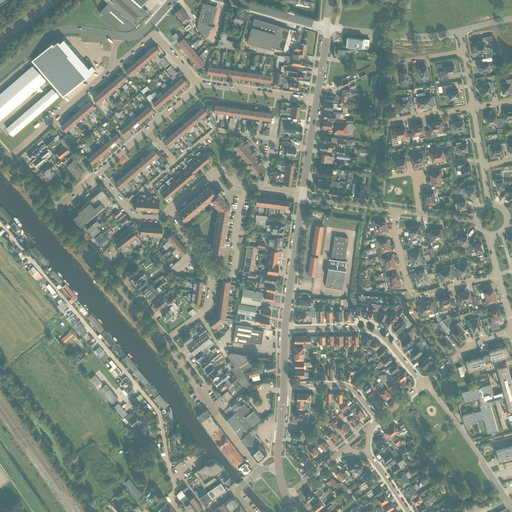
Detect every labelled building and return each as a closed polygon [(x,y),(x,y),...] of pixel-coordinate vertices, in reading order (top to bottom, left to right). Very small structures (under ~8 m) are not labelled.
[(104,0),(108,3),(99,13),(118,30),(122,31),(125,31),(129,31),(132,29),(135,28),(148,14),(141,8),(148,0),(104,0)] [(211,25),(216,8),(211,6),(211,5),(209,4),(209,6),(204,4),(197,29),(204,36),(207,36),(209,35),(210,30),(210,29),(211,29),(212,28),(213,28),(213,27),(213,26),(215,27),(211,25)] [(188,16),(181,8),(175,13),(182,21),(186,18),(188,21),(190,19),(188,16)] [(233,25),(236,26),(236,28),(240,29),(244,16),(236,13),(233,25)] [(277,25),(254,19),(247,43),(271,49),(271,47),(283,51),(289,29),(277,26),(277,25)] [(235,50),(237,42),(226,39),(228,33),(222,31),(217,46),(224,48),(224,47),(235,50)] [(362,48),(367,49),(368,49),(369,39),(347,37),(346,46),(350,47),(356,47),(357,48),(358,48),(362,48)] [(183,38),(178,43),(182,47),(187,43),(183,38)] [(49,46),(31,61),(42,73),(45,76),(53,86),(63,97),(66,94),(86,78),(91,73),(92,72),(95,69),(92,65),(88,68),(64,40),(63,39),(59,43),(58,41),(54,45),(52,43),(49,46)] [(182,47),(186,52),(191,48),(194,46),(192,44),(190,46),(187,43),(182,47)] [(476,49),(476,53),(480,52),(480,53),(484,52),(484,53),(485,53),(486,57),(492,56),(491,47),(488,48),(488,47),(485,47),(484,44),(484,43),(481,43),(481,44),(475,45),(475,46),(475,47),(475,48),(476,49)] [(305,55),(307,45),(301,44),(300,47),(298,46),(294,45),(293,53),(305,55)] [(155,45),(150,50),(154,55),(156,57),(158,56),(156,54),(159,51),(155,45)] [(355,52),(356,47),(350,47),(346,46),(341,46),(341,49),(337,49),(337,55),(340,55),(340,58),(349,59),(349,56),(349,52),(355,52)] [(191,48),(186,52),(190,57),(195,54),(196,53),(191,48)] [(153,56),(154,58),(156,57),(154,55),(150,50),(145,54),(149,59),(153,56)] [(190,57),(195,62),(200,58),(202,56),(201,54),(198,56),(196,53),(195,54),(190,57)] [(291,56),(291,57),(293,58),(292,59),(292,63),(291,65),(304,67),(305,62),(302,61),(302,59),(300,59),(301,54),(292,53),(291,56)] [(145,54),(140,58),(145,63),(149,59),(145,54)] [(200,58),(195,62),(199,67),(204,63),(201,60),(204,58),(202,56),(200,58)] [(140,67),(145,63),(140,58),(135,62),(140,67)] [(491,60),(484,62),(484,65),(478,65),(479,72),(482,72),(483,74),(483,75),(486,74),(487,73),(486,71),(490,71),(489,66),(492,66),(491,60)] [(130,66),(139,77),(141,75),(137,70),(140,67),(135,62),(130,66)] [(38,74),(32,66),(29,68),(36,76),(38,74)] [(133,73),(138,78),(139,77),(130,66),(125,71),(130,76),(133,73)] [(445,71),(440,72),(439,72),(440,80),(448,78),(447,74),(455,73),(454,66),(444,67),(445,71)] [(299,73),(296,72),(296,68),(285,67),(285,72),(291,73),(290,79),(298,80),(298,77),(302,78),(303,74),(299,73)] [(432,80),(431,73),(427,73),(426,67),(425,67),(423,67),(422,68),(419,68),(420,78),(425,77),(426,81),(432,80)] [(36,76),(29,68),(27,71),(33,78),(36,76)] [(407,70),(400,72),(401,79),(401,82),(401,87),(407,86),(407,85),(412,84),(411,76),(408,76),(407,70)] [(27,71),(24,73),(31,81),(33,78),(27,71)] [(28,83),(31,81),(24,73),(21,75),(28,83)] [(122,73),(117,77),(122,83),(127,78),(122,73)] [(284,74),(275,73),(274,83),(280,84),(280,81),(283,81),(284,74)] [(36,76),(42,84),(45,81),(38,74),(36,76)] [(19,78),(25,85),(28,83),(21,75),(19,78)] [(36,76),(33,78),(40,86),(42,84),(36,76)] [(117,77),(116,78),(113,82),(117,87),(122,83),(117,77)] [(177,78),(175,79),(177,82),(182,87),(187,83),(182,77),(179,80),(177,78)] [(25,85),(19,78),(16,80),(23,87),(25,85)] [(31,81),(37,88),(40,86),(33,78),(31,81)] [(503,95),(511,93),(511,91),(511,86),(511,85),(511,78),(506,80),(507,85),(502,85),(503,95)] [(287,82),(288,79),(284,79),(283,83),(287,84),(287,85),(290,85),(290,88),(298,89),(298,88),(299,87),(298,86),(299,83),(296,83),(293,82),(291,82),(290,83),(287,82)] [(16,80),(13,82),(20,90),(23,87),(16,80)] [(335,83),(338,89),(349,84),(348,80),(342,83),(341,81),(335,83)] [(34,90),(37,88),(31,81),(28,83),(34,90)] [(20,90),(13,82),(11,85),(17,92),(20,90)] [(113,82),(108,86),(112,91),(117,87),(113,82)] [(172,86),(177,91),(182,87),(177,82),(172,86)] [(482,88),(482,91),(483,91),(483,95),(484,95),(485,95),(487,94),(491,93),(490,89),(494,88),(493,82),(489,83),(489,82),(483,83),(484,87),(482,87),(482,88)] [(28,83),(25,85),(32,93),(34,90),(28,83)] [(17,92),(11,85),(8,87),(15,94),(17,92)] [(23,87),(29,95),(32,93),(25,85),(23,87)] [(108,86),(107,87),(103,90),(108,95),(112,91),(108,86)] [(168,90),(172,95),(177,91),(172,86),(169,88),(167,86),(165,87),(168,90)] [(442,86),(438,87),(439,93),(442,92),(443,95),(448,95),(449,99),(452,99),(452,100),(456,99),(456,98),(459,97),(460,97),(460,93),(459,93),(458,91),(452,92),(452,87),(442,89),(442,86)] [(15,94),(8,87),(5,89),(12,97),(15,94)] [(26,97),(29,95),(23,87),(20,90),(26,97)] [(166,91),(163,94),(167,99),(172,95),(168,90),(165,87),(164,89),(166,91)] [(5,89),(3,91),(9,99),(12,97),(5,89)] [(52,89),(49,91),(55,99),(58,96),(52,89)] [(24,100),(26,97),(20,90),(17,92),(24,100)] [(98,94),(103,99),(108,95),(103,90),(98,94)] [(7,101),(9,99),(3,91),(0,94),(7,101)] [(55,99),(49,91),(46,93),(53,101),(55,99)] [(24,100),(17,92),(15,94),(21,102),(24,100)] [(50,103),(53,101),(46,93),(44,96),(50,103)] [(19,104),(21,102),(15,94),(12,97),(19,104)] [(107,105),(107,104),(105,101),(103,99),(98,94),(93,98),(98,104),(101,101),(105,106),(107,105)] [(157,94),(156,96),(158,98),(162,104),(167,99),(163,94),(160,97),(157,94)] [(430,94),(425,94),(425,95),(425,97),(427,107),(432,106),(431,99),(435,99),(434,96),(431,96),(430,94)] [(416,97),(414,97),(414,102),(417,101),(417,102),(420,101),(421,108),(427,107),(425,97),(425,95),(416,97)] [(44,96),(41,98),(47,106),(50,103),(44,96)] [(156,96),(154,97),(156,99),(153,102),(158,108),(162,104),(158,98),(156,96)] [(408,100),(403,101),(404,110),(410,109),(409,103),(412,103),(411,96),(408,96),(408,100)] [(19,104),(12,97),(9,99),(16,107),(19,104)] [(402,97),(393,99),(394,105),(397,105),(398,111),(404,110),(403,101),(402,97)] [(47,106),(41,98),(38,100),(45,108),(47,106)] [(7,101),(13,109),(16,107),(9,99),(7,101)] [(38,100),(36,103),(42,110),(45,108),(38,100)] [(11,111),(13,109),(7,101),(4,104),(11,111)] [(96,114),(91,109),(95,106),(90,101),(85,105),(90,111),(92,113),(94,116),(96,114)] [(325,102),(324,110),(332,110),(334,110),(334,113),(342,114),(342,110),(336,110),(337,103),(332,103),(325,102)] [(40,112),(42,110),(36,103),(33,105),(40,112)] [(1,106),(8,113),(11,111),(4,104),(1,106)] [(37,115),(40,112),(33,105),(30,107),(37,115)] [(80,110),(85,115),(90,111),(85,105),(80,110)] [(145,110),(149,115),(154,111),(150,105),(145,110)] [(290,116),(298,117),(300,106),(291,105),(291,108),(287,108),(286,112),(290,113),(290,116)] [(28,109),(34,117),(37,115),(30,107),(28,109)] [(198,112),(202,117),(207,113),(203,108),(198,112)] [(25,112),(32,119),(34,117),(28,109),(25,112)] [(86,123),(82,118),(85,115),(80,110),(76,114),(80,119),(82,121),(85,124),(86,123)] [(149,115),(145,110),(140,114),(144,119),(149,115)] [(144,119),(140,114),(137,116),(135,113),(135,114),(132,111),(130,112),(133,115),(135,118),(140,123),(144,119)] [(25,112),(22,114),(29,122),(32,119),(25,112)] [(202,117),(198,112),(193,116),(197,121),(202,117)] [(26,124),(29,122),(22,114),(20,116),(26,124)] [(80,119),(76,114),(71,118),(75,123),(80,119)] [(20,116),(17,119),(24,126),(26,124),(20,116)] [(193,116),(188,120),(193,125),(197,121),(193,116)] [(495,124),(497,127),(502,126),(501,118),(497,119),(496,116),(491,117),(491,116),(488,117),(487,117),(488,125),(495,124)] [(66,122),(75,132),(77,131),(72,126),(75,123),(71,118),(66,122)] [(130,122),(135,127),(140,123),(135,118),(130,122)] [(21,128),(24,126),(17,119),(14,121),(21,128)] [(120,121),(123,124),(125,126),(130,132),(135,127),(130,122),(128,124),(126,123),(125,122),(122,119),(120,121)] [(193,129),(194,129),(195,128),(193,125),(188,120),(183,124),(188,130),(191,127),(193,129)] [(21,128),(14,121),(12,123),(18,131),(21,128)] [(332,122),(323,121),(322,127),(331,128),(332,125),(336,125),(335,133),(352,135),(353,123),(332,121),(332,122)] [(463,121),(454,123),(454,124),(450,125),(452,133),(459,132),(458,129),(464,128),(463,121)] [(69,129),(73,134),(75,132),(66,122),(61,126),(63,129),(65,131),(66,132),(69,129)] [(436,132),(440,131),(440,133),(446,133),(445,127),(441,128),(441,122),(435,123),(436,132)] [(9,126),(16,133),(18,131),(12,123),(9,126)] [(293,132),(301,134),(302,128),(292,126),(292,124),(287,123),(286,129),(291,130),(291,129),(294,130),(293,132)] [(430,130),(427,130),(427,133),(428,133),(428,137),(434,136),(433,132),(436,132),(435,123),(429,123),(430,130)] [(183,124),(178,128),(183,134),(188,130),(183,124)] [(413,133),(409,133),(410,136),(419,135),(417,125),(412,126),(413,133)] [(427,133),(427,130),(424,131),(423,125),(417,125),(419,135),(422,134),(423,138),(428,137),(428,133),(427,133)] [(16,133),(9,126),(7,128),(13,135),(16,133)] [(120,131),(125,136),(130,132),(125,126),(120,131)] [(405,127),(399,128),(401,138),(401,140),(410,139),(410,136),(409,133),(406,134),(405,127)] [(178,128),(175,132),(174,133),(178,138),(183,134),(178,128)] [(395,135),(391,136),(392,146),(398,145),(398,141),(401,140),(401,138),(399,128),(394,129),(395,135)] [(107,132),(117,143),(121,139),(117,134),(114,136),(109,131),(107,132)] [(107,142),(112,147),(117,143),(107,132),(105,133),(110,139),(107,142)] [(174,133),(169,137),(173,142),(178,138),(174,133)] [(64,147),(70,143),(64,136),(59,140),(64,147)] [(44,143),(37,150),(35,148),(33,150),(27,155),(31,159),(37,154),(38,156),(48,147),(56,140),(53,137),(45,144),(44,143)] [(172,145),(173,147),(174,146),(176,149),(178,148),(175,144),(173,142),(169,137),(164,141),(169,147),(172,145)] [(102,146),(107,151),(112,147),(107,142),(105,144),(103,142),(102,142),(99,139),(98,140),(100,144),(102,146)] [(235,147),(239,151),(249,142),(247,140),(245,142),(242,140),(235,147)] [(280,145),(282,145),(282,148),(283,148),(283,150),(287,151),(286,154),(295,156),(296,149),(290,148),(291,143),(281,141),(280,145)] [(462,145),(462,141),(453,142),(455,153),(468,151),(467,144),(462,145)] [(251,144),(249,142),(239,151),(242,155),(250,149),(248,147),(251,144)] [(500,147),(492,148),(493,156),(504,154),(503,150),(506,150),(505,143),(500,144),(500,147)] [(97,150),(102,156),(107,151),(102,146),(97,150)] [(436,148),(436,151),(438,161),(444,160),(442,153),(446,153),(445,146),(436,147),(436,148)] [(60,159),(69,152),(65,147),(56,154),(60,159)] [(88,149),(97,160),(102,156),(97,150),(95,152),(93,150),(92,150),(90,147),(88,149)] [(41,156),(34,162),(37,167),(45,160),(44,160),(46,159),(44,157),(50,153),(47,148),(40,154),(41,156)] [(252,151),(250,149),(242,155),(246,160),(257,151),(255,148),(252,151)] [(371,150),(361,148),(360,154),(370,156),(371,150)] [(430,148),(427,149),(428,156),(431,155),(432,161),(438,161),(436,151),(431,152),(430,148)] [(88,159),(92,164),(97,160),(88,149),(86,150),(89,153),(89,154),(91,156),(88,159)] [(154,150),(149,154),(153,159),(155,161),(157,160),(157,159),(160,157),(154,150)] [(422,152),(416,152),(417,154),(417,156),(419,166),(424,165),(423,159),(426,158),(426,155),(425,150),(421,151),(422,152)] [(197,153),(206,162),(210,159),(204,152),(202,155),(199,151),(197,153)] [(259,153),(257,151),(246,160),(250,164),(249,165),(257,159),(258,158),(256,155),(259,153)] [(196,160),(202,166),(206,162),(197,153),(196,154),(198,158),(196,160)] [(154,163),(154,162),(155,161),(153,159),(149,154),(144,158),(149,163),(152,161),(154,163)] [(327,155),(322,154),(321,161),(326,162),(327,162),(327,163),(333,163),(333,157),(327,156),(327,155)] [(403,159),(399,159),(401,169),(406,168),(405,161),(409,161),(408,158),(407,154),(404,154),(404,155),(403,156),(402,156),(403,159)] [(417,154),(408,155),(408,158),(409,161),(412,160),(413,167),(419,166),(417,156),(417,154)] [(393,156),(390,157),(391,164),(394,163),(395,169),(401,169),(399,159),(399,157),(393,158),(393,156)] [(139,162),(149,173),(151,171),(146,166),(149,163),(144,158),(139,162)] [(189,160),(198,169),(202,166),(196,160),(194,162),(191,158),(189,160)] [(249,165),(252,170),(263,160),(261,158),(258,161),(257,159),(249,165)] [(76,178),(83,172),(73,160),(66,166),(76,178)] [(188,167),(194,173),(198,169),(189,160),(187,161),(190,165),(188,167)] [(265,162),(263,160),(252,170),(256,174),(264,167),(262,165),(265,162)] [(465,161),(455,163),(456,171),(457,171),(457,175),(461,174),(471,173),(471,169),(471,168),(471,167),(470,167),(470,166),(466,166),(465,161)] [(143,169),(147,174),(149,173),(139,162),(134,166),(139,172),(143,169)] [(185,171),(190,178),(195,174),(194,173),(188,167),(186,164),(184,166),(187,169),(185,171)] [(41,171),(48,180),(55,174),(53,170),(55,168),(53,166),(51,168),(49,165),(41,171)] [(130,171),(134,176),(139,172),(134,166),(130,171)] [(334,180),(335,175),(331,174),(332,170),(320,168),(319,175),(332,177),(331,180),(334,180)] [(436,173),(430,174),(431,180),(440,178),(440,175),(442,175),(441,169),(436,170),(436,173)] [(183,173),(180,170),(178,172),(186,181),(190,178),(185,171),(183,173)] [(129,180),(131,178),(132,177),(134,180),(135,179),(138,183),(139,181),(136,178),(134,176),(130,171),(125,175),(129,180)] [(186,181),(178,172),(176,173),(179,176),(177,178),(182,185),(186,181)] [(131,188),(126,183),(129,180),(125,175),(120,179),(129,190),(131,188)] [(509,182),(507,181),(503,181),(503,178),(502,178),(502,176),(497,177),(497,179),(496,179),(498,189),(497,189),(499,189),(499,190),(504,189),(504,188),(505,188),(507,189),(511,184),(511,183),(511,181),(510,180),(509,182)] [(172,177),(170,179),(178,188),(182,185),(177,178),(174,180),(172,177)] [(440,178),(431,180),(432,186),(434,185),(434,188),(439,188),(442,187),(440,178)] [(128,191),(129,190),(120,179),(115,183),(120,188),(123,185),(128,191)] [(178,188),(170,179),(168,180),(171,183),(168,185),(174,192),(178,188)] [(337,187),(338,182),(331,181),(331,184),(329,184),(318,182),(317,189),(328,191),(329,186),(330,186),(337,187)] [(362,196),(364,185),(353,183),(352,191),(355,192),(355,194),(362,196)] [(174,192),(168,185),(166,187),(163,184),(162,186),(170,195),(174,192)] [(474,195),(476,194),(475,194),(473,185),(467,186),(468,189),(463,190),(461,194),(466,198),(468,196),(469,196),(470,196),(474,196),(474,195)] [(170,195),(162,186),(160,187),(163,190),(160,192),(166,199),(170,195)] [(209,187),(178,213),(185,221),(216,195),(209,187)] [(436,188),(433,189),(430,189),(430,193),(424,193),(425,199),(434,198),(437,197),(436,188)] [(112,201),(102,190),(78,210),(76,208),(71,212),(74,215),(72,217),(75,220),(75,221),(76,222),(77,222),(80,226),(85,221),(87,222),(112,201)] [(219,210),(226,203),(219,194),(211,201),(219,210)] [(455,203),(456,209),(465,208),(466,208),(466,207),(466,202),(465,202),(465,201),(466,198),(461,194),(459,197),(460,198),(459,199),(459,202),(455,203)] [(434,198),(425,199),(426,205),(432,204),(432,207),(439,206),(438,197),(437,197),(434,198)] [(228,220),(228,217),(230,207),(228,205),(226,207),(225,206),(220,211),(219,211),(216,228),(226,230),(228,220)] [(2,207),(0,208),(0,212),(9,224),(13,220),(2,207)] [(256,219),(257,219),(256,224),(265,225),(266,216),(256,215),(256,219)] [(378,219),(371,221),(374,229),(383,227),(387,226),(385,220),(379,222),(378,219)] [(96,220),(86,228),(90,232),(100,224),(96,220)] [(15,222),(11,226),(20,237),(24,233),(15,222)] [(102,222),(100,224),(90,232),(93,236),(101,230),(99,227),(100,227),(104,224),(102,222)] [(281,225),(278,225),(277,226),(275,225),(275,226),(268,225),(268,227),(272,228),(271,232),(283,233),(284,233),(284,230),(283,230),(284,227),(281,226),(281,225)] [(324,226),(315,225),(311,253),(320,254),(324,226)] [(387,226),(383,227),(374,229),(375,234),(372,235),(373,239),(375,238),(380,237),(383,236),(382,233),(388,231),(387,226)] [(419,226),(414,227),(416,236),(417,238),(425,236),(424,231),(421,232),(419,226)] [(416,236),(414,227),(408,229),(410,235),(407,236),(409,243),(417,240),(417,238),(416,236)] [(101,230),(94,237),(97,241),(108,232),(111,230),(109,228),(103,233),(101,230)] [(216,251),(216,254),(223,255),(224,252),(223,252),(224,242),(225,239),(226,230),(216,228),(213,251),(216,251)] [(435,230),(438,239),(441,238),(442,242),(447,240),(445,234),(442,235),(441,229),(435,230)] [(438,239),(435,230),(430,232),(431,238),(428,239),(430,244),(430,247),(439,244),(438,239)] [(128,234),(136,244),(138,243),(135,240),(138,238),(133,231),(128,234)] [(108,232),(97,241),(101,245),(108,238),(106,236),(109,234),(108,232)] [(165,244),(166,246),(176,238),(172,233),(166,239),(168,241),(165,244)] [(132,242),(134,246),(136,244),(128,234),(124,238),(129,244),(132,242)] [(463,248),(467,250),(471,244),(468,243),(468,241),(467,236),(466,237),(466,235),(466,236),(456,239),(457,239),(455,240),(456,245),(458,244),(458,245),(462,244),(463,248)] [(329,258),(327,268),(328,268),(325,287),(342,289),(345,271),(346,271),(347,261),(345,261),(348,238),(334,236),(331,259),(329,258)] [(374,242),(375,247),(380,246),(387,244),(389,244),(389,243),(390,243),(389,239),(388,239),(387,238),(381,240),(380,237),(375,238),(376,241),(374,242)] [(120,241),(128,251),(130,250),(127,246),(129,244),(124,238),(120,241)] [(171,245),(173,247),(179,242),(176,238),(166,246),(168,248),(171,245)] [(123,249),(126,252),(128,251),(120,241),(116,244),(121,251),(123,249)] [(172,252),(173,254),(183,246),(179,242),(173,247),(175,249),(172,252)] [(466,252),(469,254),(470,252),(475,252),(476,255),(483,253),(480,244),(481,244),(479,244),(479,243),(474,245),(473,246),(471,244),(467,250),(466,252)] [(380,246),(375,247),(375,248),(378,256),(385,254),(384,251),(391,249),(389,244),(387,244),(380,246)] [(186,250),(183,246),(173,254),(175,256),(178,253),(180,255),(181,255),(183,253),(186,250)] [(35,247),(31,251),(44,266),(48,262),(35,247)] [(416,252),(410,254),(411,259),(420,257),(419,254),(423,253),(422,247),(415,249),(416,252)] [(249,272),(253,250),(247,248),(243,271),(249,272)] [(276,266),(278,251),(270,250),(269,262),(267,262),(266,266),(268,267),(267,272),(278,273),(279,267),(276,266)] [(386,256),(385,254),(378,256),(381,265),(385,263),(392,262),(394,261),(392,255),(386,257),(386,256)] [(315,276),(318,257),(311,256),(308,275),(315,276)] [(146,260),(142,263),(144,265),(146,268),(146,267),(151,263),(152,263),(155,260),(153,257),(149,260),(148,258),(146,260)] [(426,264),(425,259),(421,260),(420,257),(411,259),(413,265),(419,263),(420,266),(425,265),(426,264)] [(464,261),(460,262),(462,266),(464,275),(470,273),(468,267),(471,266),(469,259),(464,261)] [(394,261),(392,262),(385,263),(386,267),(382,268),(383,273),(390,271),(389,268),(395,266),(394,261)] [(464,275),(462,266),(460,262),(452,264),(454,271),(457,270),(459,276),(464,275)] [(443,267),(444,270),(447,280),(452,278),(451,272),(454,271),(452,264),(443,267)] [(414,271),(416,277),(428,273),(425,265),(420,266),(421,270),(414,271)] [(53,270),(50,273),(60,284),(63,281),(53,270)] [(447,280),(444,270),(436,273),(436,274),(436,276),(440,275),(441,281),(447,280)] [(390,281),(396,279),(399,278),(397,273),(391,275),(390,271),(383,273),(386,282),(390,281)] [(138,279),(134,282),(137,285),(136,286),(139,289),(148,282),(150,280),(147,276),(145,273),(138,279)] [(430,282),(428,273),(416,277),(417,282),(424,280),(424,284),(430,282)] [(264,281),(276,283),(276,281),(277,279),(276,279),(277,277),(262,274),(261,277),(265,278),(264,281)] [(399,278),(396,279),(390,281),(390,284),(387,286),(388,291),(395,289),(394,285),(400,284),(400,283),(401,282),(400,279),(399,279),(399,278)] [(267,288),(266,291),(274,292),(275,287),(264,285),(264,284),(259,283),(258,286),(267,288)] [(55,298),(58,295),(49,284),(46,287),(55,298)] [(62,287),(73,300),(77,297),(66,284),(62,287)] [(146,295),(146,296),(152,291),(154,289),(151,285),(142,292),(143,293),(143,294),(144,295),(145,295),(145,296),(146,295)] [(156,287),(154,289),(152,291),(146,296),(147,297),(146,297),(147,298),(147,299),(148,300),(149,300),(155,295),(159,291),(156,287)] [(484,292),(485,297),(494,295),(493,289),(487,291),(486,288),(479,290),(480,293),(484,292)] [(274,295),(266,293),(266,295),(262,294),(263,292),(243,289),(240,302),(260,306),(262,297),(265,298),(265,300),(273,301),(273,300),(274,298),(273,298),(274,295)] [(467,305),(472,303),(473,306),(476,305),(474,296),(471,297),(469,291),(464,292),(466,302),(467,305)] [(457,301),(458,304),(459,308),(462,307),(463,306),(463,305),(463,302),(466,302),(464,292),(458,294),(460,300),(457,301)] [(496,300),(494,295),(485,297),(486,300),(482,302),(484,307),(491,305),(490,302),(496,300)] [(450,306),(452,310),(457,308),(455,302),(452,302),(450,296),(444,298),(447,307),(450,306)] [(156,310),(157,310),(158,310),(164,305),(167,303),(164,299),(163,300),(161,298),(156,302),(157,302),(154,305),(156,308),(155,308),(156,310)] [(437,306),(438,309),(439,312),(448,309),(447,307),(444,298),(439,299),(441,306),(437,306)] [(77,299),(74,301),(85,315),(89,313),(77,299)] [(163,317),(163,318),(166,321),(174,314),(172,312),(175,309),(175,310),(179,307),(174,301),(175,300),(170,304),(171,305),(164,312),(165,313),(162,316),(163,317)] [(426,303),(425,303),(428,315),(437,312),(435,307),(432,308),(431,302),(429,302),(429,301),(425,302),(426,303)] [(372,316),(374,317),(375,310),(380,311),(382,306),(378,305),(372,303),(370,308),(368,315),(369,316),(371,317),(372,316)] [(421,311),(418,312),(420,319),(429,316),(428,315),(425,303),(420,305),(421,311)] [(255,306),(255,307),(239,304),(237,313),(255,316),(256,308),(258,309),(259,306),(255,306)] [(263,308),(260,307),(259,313),(262,314),(262,315),(270,317),(270,316),(271,315),(271,314),(271,313),(271,310),(263,309),(263,308)] [(344,312),(345,312),(345,314),(345,316),(345,317),(345,320),(349,320),(351,320),(351,316),(353,316),(353,312),(352,309),(347,309),(347,307),(344,307),(344,309),(344,312)] [(492,310),(491,307),(484,309),(485,312),(489,311),(491,317),(500,314),(498,309),(492,310)] [(378,319),(383,322),(387,315),(384,313),(386,309),(383,308),(381,312),(378,319)] [(306,314),(298,314),(298,317),(297,317),(297,319),(298,320),(303,320),(303,321),(306,321),(306,320),(311,320),(311,317),(316,317),(316,311),(310,311),(306,311),(306,314)] [(87,317),(100,332),(104,329),(91,313),(87,317)] [(226,314),(218,313),(217,316),(223,322),(225,321),(230,321),(230,319),(226,318),(226,314)] [(390,316),(386,323),(386,324),(388,325),(389,325),(391,326),(395,320),(396,321),(398,317),(393,313),(390,316)] [(245,316),(236,314),(235,322),(240,323),(240,319),(244,319),(245,316)] [(489,323),(491,328),(497,326),(495,321),(501,320),(500,314),(498,315),(491,317),(492,322),(489,323)] [(398,323),(393,329),(397,333),(406,325),(402,321),(405,318),(402,315),(397,321),(398,323)] [(220,324),(223,322),(217,316),(213,319),(221,329),(223,328),(220,324)] [(466,321),(468,328),(472,327),(473,332),(480,331),(478,325),(481,324),(479,317),(466,321)] [(76,318),(70,323),(73,327),(80,322),(76,318)] [(219,331),(221,329),(213,319),(209,323),(214,329),(216,327),(219,331)] [(452,333),(459,342),(461,343),(464,340),(463,339),(465,337),(461,332),(464,330),(461,326),(458,323),(452,328),(455,331),(452,333)] [(261,344),(263,331),(252,329),(253,328),(236,325),(233,341),(250,344),(251,342),(261,344)] [(188,334),(182,339),(186,344),(193,338),(191,336),(193,334),(196,332),(192,327),(190,329),(191,331),(188,333),(188,334)] [(204,328),(197,333),(200,336),(206,331),(204,328)] [(105,330),(101,333),(112,346),(116,343),(105,330)] [(401,343),(406,348),(413,342),(410,339),(414,336),(412,334),(413,333),(411,330),(404,336),(406,338),(401,343)] [(217,349),(213,345),(214,344),(212,342),(213,342),(205,332),(187,346),(195,357),(199,361),(205,357),(203,354),(208,351),(207,350),(209,348),(213,352),(217,349)] [(445,349),(447,352),(453,348),(448,342),(451,340),(447,334),(442,338),(444,341),(441,344),(443,346),(442,347),(444,350),(445,349)] [(360,353),(359,355),(361,356),(363,357),(366,353),(363,352),(363,351),(364,349),(364,348),(365,345),(368,346),(371,339),(370,339),(370,338),(368,337),(367,337),(365,337),(364,338),(362,344),(360,353)] [(372,347),(369,351),(372,353),(374,350),(376,351),(380,345),(375,341),(371,346),(372,347)] [(423,346),(419,341),(413,346),(415,349),(410,353),(415,359),(422,353),(419,349),(423,346)] [(116,343),(113,347),(122,357),(126,354),(116,343)] [(468,372),(486,367),(485,364),(485,363),(509,356),(506,346),(488,351),(489,355),(465,362),(468,372)] [(374,355),(372,357),(374,359),(378,355),(380,357),(386,352),(382,348),(376,353),(376,352),(374,355)] [(231,391),(223,398),(226,401),(232,396),(239,389),(241,386),(245,388),(251,383),(250,382),(243,372),(258,360),(256,357),(231,352),(227,355),(231,360),(234,366),(231,368),(237,378),(227,387),(228,387),(231,391)] [(423,360),(419,364),(424,370),(424,369),(425,369),(427,368),(427,367),(432,363),(429,359),(432,356),(428,352),(421,357),(423,360)] [(127,355),(123,358),(133,371),(137,368),(127,355)] [(211,365),(205,370),(209,375),(215,370),(213,368),(215,366),(214,366),(224,358),(222,356),(217,359),(216,361),(211,365)] [(392,359),(390,357),(390,358),(388,356),(384,359),(377,364),(379,367),(383,363),(385,366),(392,360),(391,360),(392,359)] [(205,370),(212,363),(215,361),(213,359),(211,360),(210,358),(201,365),(205,370)] [(266,365),(266,364),(261,365),(262,369),(266,368),(267,372),(275,369),(274,363),(266,365)] [(390,376),(399,368),(395,363),(393,365),(392,364),(385,370),(390,376)] [(353,372),(349,370),(351,366),(348,364),(346,369),(347,370),(345,377),(347,378),(348,379),(349,379),(350,379),(351,379),(352,377),(355,378),(357,374),(358,372),(354,370),(353,372)] [(477,422),(483,420),(487,434),(497,432),(489,402),(505,398),(509,413),(511,411),(511,384),(507,365),(496,368),(503,391),(494,394),(491,384),(461,392),(461,393),(464,402),(464,403),(479,398),(480,404),(479,404),(480,410),(462,415),(458,404),(466,432),(465,426),(477,422)] [(122,372),(117,367),(111,372),(115,377),(122,372)] [(248,370),(249,377),(259,375),(258,368),(248,370)] [(138,369),(134,372),(144,385),(148,381),(138,369)] [(216,371),(210,376),(213,381),(222,374),(220,371),(220,370),(219,369),(216,371)] [(226,372),(214,381),(217,386),(229,376),(226,372)] [(406,376),(403,373),(399,376),(398,374),(392,379),(395,382),(397,380),(402,386),(405,383),(406,381),(406,379),(405,377),(406,376)] [(101,383),(95,375),(90,379),(96,387),(101,383)] [(383,380),(381,382),(384,386),(386,384),(385,383),(387,381),(386,380),(387,379),(390,379),(387,375),(379,376),(382,380),(383,380)] [(224,381),(218,386),(221,391),(230,383),(228,381),(229,380),(227,378),(224,380),(224,381)] [(393,393),(398,389),(393,383),(394,383),(390,379),(387,379),(391,385),(388,387),(393,393)] [(364,390),(364,391),(365,392),(366,392),(366,393),(374,387),(371,384),(374,382),(372,380),(368,383),(362,388),(364,390)] [(149,382),(145,385),(154,396),(158,393),(149,382)] [(111,404),(118,398),(106,384),(99,390),(111,404)] [(381,384),(378,386),(383,391),(380,393),(385,399),(386,399),(387,399),(388,398),(388,397),(390,395),(381,384)] [(228,387),(220,395),(223,398),(231,391),(228,387)] [(375,398),(372,400),(377,406),(378,406),(379,405),(379,404),(382,402),(377,396),(376,395),(371,389),(366,393),(369,396),(371,393),(375,398)] [(297,393),(297,401),(297,409),(302,409),(302,407),(309,407),(309,401),(314,401),(314,395),(310,394),(297,393)] [(332,400),(332,393),(325,393),(325,400),(329,400),(329,408),(335,408),(335,406),(335,401),(335,400),(332,400)] [(159,395),(155,397),(164,408),(168,405),(159,395)] [(237,411),(245,405),(244,404),(241,406),(236,400),(230,404),(234,409),(235,409),(237,411)] [(348,406),(346,403),(339,408),(342,411),(348,406)] [(152,408),(148,404),(144,408),(147,412),(152,408)] [(358,418),(360,420),(362,418),(363,418),(364,417),(364,416),(365,416),(359,409),(356,412),(355,411),(356,411),(353,408),(355,406),(352,404),(348,407),(358,419),(358,418)] [(237,411),(227,420),(229,423),(232,427),(237,433),(240,437),(240,438),(240,439),(249,432),(247,430),(260,418),(253,410),(251,412),(249,410),(250,409),(249,408),(248,408),(245,405),(237,411)] [(198,416),(217,442),(216,443),(219,447),(221,446),(229,440),(219,427),(206,410),(198,416)] [(302,421),(300,431),(297,431),(293,431),(292,434),(291,434),(291,436),(291,437),(300,439),(300,438),(303,439),(304,436),(308,437),(309,429),(310,429),(311,422),(310,420),(307,420),(308,413),(302,412),(301,412),(296,411),(296,414),(295,415),(294,417),(295,417),(295,418),(303,420),(302,421)] [(346,418),(353,427),(358,422),(353,416),(354,416),(351,412),(348,414),(349,415),(346,418)] [(132,426),(139,421),(135,417),(133,418),(129,413),(124,417),(128,422),(129,422),(132,426)] [(336,423),(338,421),(336,419),(334,421),(333,420),(329,423),(333,428),(337,425),(336,423)] [(348,430),(341,421),(339,422),(341,425),(337,428),(342,435),(343,434),(344,434),(345,433),(345,432),(347,431),(348,430)] [(389,428),(394,435),(397,432),(399,435),(401,433),(402,434),(408,430),(405,426),(400,430),(397,427),(397,428),(394,424),(389,428)] [(329,437),(333,442),(334,442),(335,442),(336,441),(336,440),(338,438),(333,430),(334,430),(330,425),(327,427),(330,432),(327,435),(328,435),(328,436),(328,437),(329,437)] [(314,429),(319,435),(321,437),(324,434),(317,426),(314,429)] [(257,461),(267,453),(255,439),(257,437),(254,433),(256,432),(254,428),(240,440),(257,461)] [(392,437),(394,435),(389,428),(384,432),(387,435),(386,436),(389,439),(388,440),(390,442),(389,442),(394,448),(396,446),(392,440),(394,439),(392,437)] [(140,448),(147,444),(143,438),(144,438),(139,430),(134,433),(138,440),(136,442),(140,448)] [(319,435),(317,437),(321,441),(318,444),(324,451),(329,447),(323,440),(323,439),(321,437),(319,435)] [(387,441),(383,436),(381,438),(382,439),(376,443),(378,445),(376,446),(377,447),(377,449),(379,450),(380,450),(380,451),(382,450),(383,451),(384,451),(384,452),(385,452),(386,452),(387,452),(388,452),(388,451),(389,451),(391,450),(385,443),(387,441)] [(317,453),(319,452),(314,445),(310,440),(309,439),(306,444),(305,445),(309,450),(314,457),(315,456),(317,456),(318,456),(318,454),(317,453)] [(243,458),(229,440),(221,446),(233,462),(232,463),(234,465),(235,464),(237,462),(237,463),(243,458)] [(511,445),(495,450),(499,462),(511,458),(511,445)] [(302,461),(305,465),(306,464),(307,465),(309,463),(308,462),(310,461),(305,454),(304,454),(300,449),(297,451),(301,457),(300,458),(300,459),(301,461),(302,461)] [(397,453),(394,449),(390,452),(391,454),(384,460),(386,462),(386,463),(387,464),(388,465),(395,460),(392,457),(397,453)] [(393,473),(394,473),(394,474),(405,466),(403,463),(405,462),(402,457),(397,460),(399,463),(391,468),(392,471),(393,473)] [(238,466),(244,474),(251,469),(243,458),(237,463),(237,462),(235,464),(237,467),(238,466)] [(354,477),(354,476),(356,462),(354,462),(354,461),(352,461),(351,462),(348,461),(348,462),(348,463),(348,464),(348,465),(349,465),(350,466),(349,469),(353,470),(352,476),(348,475),(353,482),(354,479),(354,477)] [(209,475),(212,474),(215,474),(218,472),(221,470),(223,468),(215,462),(214,464),(212,465),(210,465),(208,465),(206,465),(197,470),(199,472),(199,471),(202,473),(205,474),(209,475)] [(0,484),(8,479),(0,466),(0,484)] [(336,473),(335,474),(340,480),(343,477),(346,481),(349,478),(347,475),(345,472),(343,473),(340,469),(338,471),(337,471),(336,472),(336,473)] [(204,487),(207,485),(206,483),(205,484),(196,471),(194,473),(204,487)] [(395,475),(396,477),(397,479),(397,478),(399,481),(410,474),(408,471),(404,474),(402,471),(395,475)] [(374,478),(373,476),(372,474),(371,474),(370,473),(364,478),(366,481),(358,486),(360,488),(362,486),(374,478)] [(401,485),(402,485),(402,486),(409,482),(407,479),(411,476),(410,474),(399,481),(401,483),(400,483),(401,485)] [(327,480),(326,481),(331,487),(335,484),(337,487),(340,485),(338,482),(337,483),(332,476),(330,478),(329,477),(326,479),(327,480)] [(224,482),(229,488),(236,483),(232,479),(231,479),(229,477),(226,480),(224,477),(222,479),(224,482)] [(374,478),(362,486),(360,488),(361,490),(368,485),(370,488),(377,483),(377,482),(376,480),(375,480),(374,478)] [(216,486),(222,494),(226,491),(221,482),(216,486)] [(404,487),(404,488),(404,489),(405,491),(406,491),(407,492),(418,486),(416,484),(412,486),(410,483),(404,487)] [(212,489),(217,497),(222,494),(216,486),(212,489)] [(409,498),(410,497),(410,498),(417,494),(415,491),(419,488),(418,486),(407,492),(409,495),(408,495),(409,498)] [(377,497),(383,492),(383,491),(384,491),(382,488),(381,489),(380,487),(373,492),(371,489),(366,493),(369,497),(374,494),(377,497)] [(310,503),(320,495),(322,493),(318,488),(314,492),(315,494),(314,496),(311,492),(305,497),(308,502),(309,501),(310,503)] [(207,492),(213,500),(217,497),(212,489),(207,492)] [(179,491),(176,495),(179,499),(181,498),(187,505),(185,507),(189,511),(195,511),(197,511),(188,499),(181,490),(179,491)] [(199,498),(204,506),(213,500),(207,492),(201,496),(197,490),(194,492),(199,498)] [(422,500),(420,497),(425,494),(423,491),(416,496),(416,497),(412,499),(413,501),(412,502),(414,504),(415,504),(422,500),(424,502),(428,500),(426,497),(422,500)] [(319,500),(312,506),(316,511),(319,509),(322,506),(323,505),(321,502),(324,500),(322,498),(323,497),(321,494),(317,498),(319,500)] [(197,511),(202,507),(198,502),(196,498),(194,495),(188,499),(197,511)] [(386,497),(385,495),(383,496),(383,495),(377,499),(377,498),(371,502),(373,506),(379,502),(381,505),(388,500),(388,499),(388,498),(387,497),(386,497)] [(230,511),(239,504),(233,497),(225,503),(230,511)] [(422,511),(429,507),(428,505),(427,505),(427,504),(430,502),(431,503),(435,500),(432,497),(428,500),(424,502),(423,503),(424,503),(417,508),(419,510),(418,511),(422,511)] [(387,511),(394,508),(394,507),(393,505),(392,505),(390,502),(383,507),(382,505),(377,509),(379,511),(381,511),(385,510),(386,511),(387,511)] [(230,511),(225,503),(219,507),(222,511),(230,511)]
